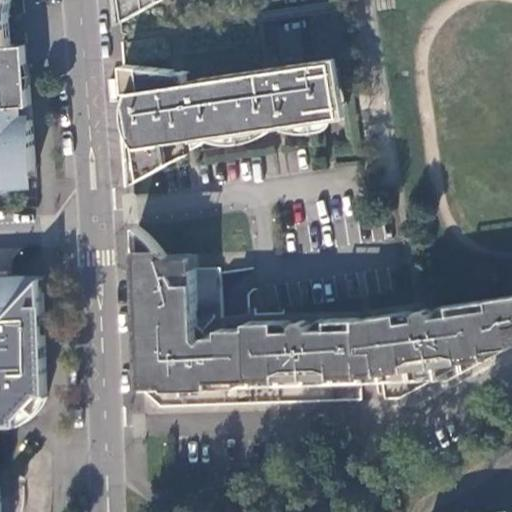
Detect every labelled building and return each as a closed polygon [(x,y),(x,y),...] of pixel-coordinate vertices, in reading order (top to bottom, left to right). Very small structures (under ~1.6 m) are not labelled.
[(0,0),(0,42),(14,41),(11,7),(12,0),(0,0)] [(118,0),(121,22),(128,18),(125,0),(118,0)] [(125,0),(128,18),(149,6),(148,0),(125,0)] [(0,71),(29,69),(27,40),(14,41),(0,42),(0,71)] [(304,58),(304,61),(312,118),(312,120),(336,116),(327,54),(304,58)] [(164,67),(123,63),(125,91),(129,90),(142,178),(162,167),(161,142),(176,140),(174,127),(184,126),(187,139),(262,128),(261,126),(261,116),(275,113),(276,123),(312,118),(304,61),(282,64),(279,63),(275,63),(273,64),(271,64),(268,66),(192,77),(186,76),(182,76),(181,77),(179,78),(178,79),(177,80),(176,82),(175,83),(174,85),(174,87),(173,90),(167,91),(164,67)] [(180,69),(164,67),(167,91),(173,90),(174,87),(174,85),(175,83),(176,82),(177,80),(178,79),(179,78),(181,77),(180,69)] [(29,72),(29,69),(0,71),(0,103),(5,103),(31,100),(29,72)] [(129,90),(125,91),(132,182),(142,178),(129,90)] [(275,113),(261,116),(261,126),(276,123),(275,113)] [(34,143),(32,115),(6,118),(0,118),(0,177),(10,177),(9,166),(35,164),(34,143)] [(174,127),(176,140),(187,139),(184,126),(174,127)] [(135,224),(137,282),(143,282),(145,335),(195,333),(201,327),(195,321),(194,266),(171,267),(167,259),(159,248),(155,243),(151,237),(144,231),(140,228),(135,224)] [(47,396),(42,279),(0,280),(0,423),(19,423),(19,419),(41,396),(47,396)] [(380,397),(395,396),(511,333),(511,292),(447,303),(448,311),(431,314),(431,313),(415,315),(414,317),(398,319),(396,310),(369,314),(375,365),(380,397)] [(375,365),(369,314),(356,316),(355,316),(357,365),(375,365)] [(140,347),(142,386),(161,404),(358,398),(357,365),(355,316),(328,316),(328,326),(309,327),(309,324),(292,325),(293,327),(276,326),(275,318),(246,318),(246,324),(246,338),(219,338),(219,332),(206,332),(194,346),(146,347),(140,347)] [(246,338),(246,324),(219,325),(219,332),(219,338),(246,338)] [(195,333),(145,335),(146,341),(146,347),(194,346),(206,332),(201,327),(195,333)] [(19,419),(19,423),(21,425),(25,424),(33,419),(37,416),(45,408),(45,405),(47,403),(47,396),(41,396),(19,419)] [(21,425),(19,423),(0,423),(0,511),(2,511),(1,487),(0,481),(0,455),(1,455),(1,427),(21,425)]
